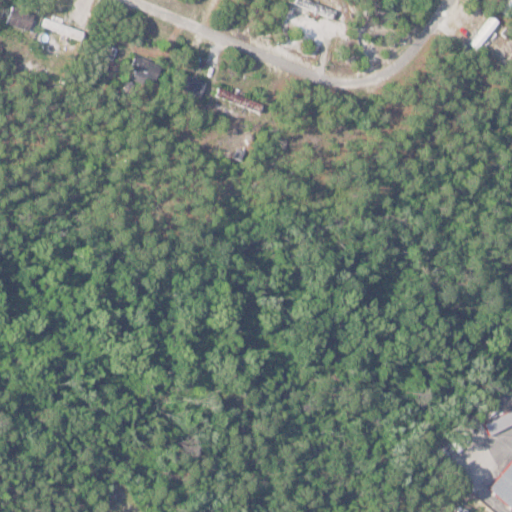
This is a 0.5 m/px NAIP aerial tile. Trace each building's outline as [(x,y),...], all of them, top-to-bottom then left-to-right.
[(331,18),(335,10),(310,0),(295,0),(294,2),(331,18)] [(511,10),(511,0),(507,0),(499,12),(507,18),(511,10)] [(35,14),(13,4),(6,20),(28,30),(35,14)] [(484,48),(493,21),(478,16),(468,48),(473,50),(475,45),(484,48)] [(83,31),(45,18),(42,26),(81,39),(83,31)] [(161,65),(136,55),(128,76),(153,85),(161,65)] [(206,82),(181,73),(175,90),(200,99),(206,82)] [(216,94),(259,113),(262,106),(220,87),(216,94)] [(511,422),(511,407),(478,423),(483,435),(511,422)] [(508,511),(511,511),(511,465),(507,461),(483,490),(508,511)]
